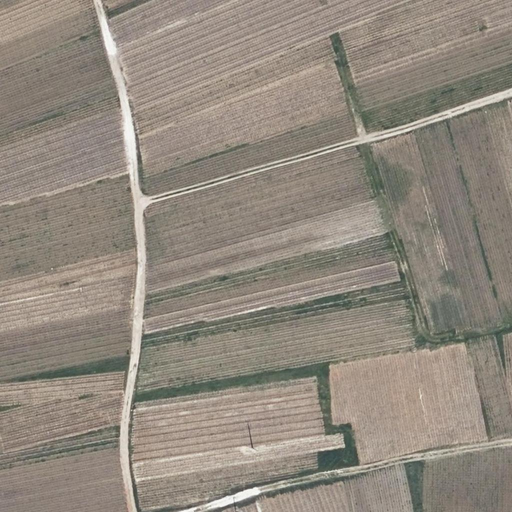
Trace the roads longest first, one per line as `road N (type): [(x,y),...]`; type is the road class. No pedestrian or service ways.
road 1 (track): [(131,511),(121,429),(141,258),(122,104),(97,0)]
road 2 (track): [(136,201),(511,91)]
road 3 (track): [(183,511),(288,480),(511,441)]
road 4 (track): [(0,384),(128,370)]
